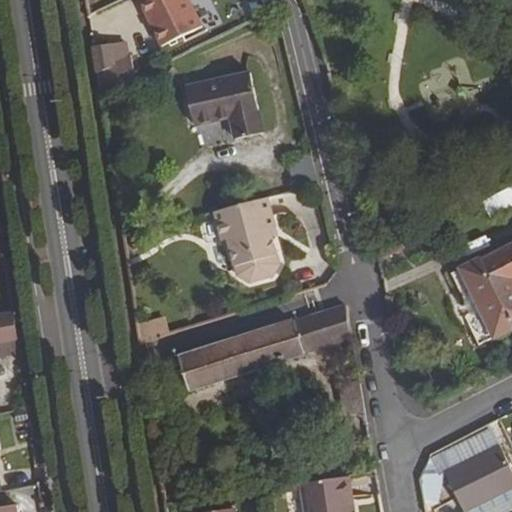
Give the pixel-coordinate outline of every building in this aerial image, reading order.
[(140,0),(162,46),(201,28),(188,0),(140,0)] [(101,95),(135,78),(130,56),(114,64),(111,45),(92,48),(101,95)] [(234,139),(264,133),(250,72),(186,88),(195,126),(230,118),(234,139)] [(511,205),(511,184),(495,193),(503,210),(511,205)] [(267,198),(214,211),(221,241),(227,239),(230,239),(232,245),(229,246),(236,276),(248,282),(271,276),(278,265),(271,236),(267,236),(266,230),(269,229),(275,228),(267,198)] [(485,343),(511,330),(511,243),(480,259),(451,273),(485,343)] [(192,389),(304,354),(353,338),(347,304),(293,321),(181,356),(192,389)] [(0,341),(18,338),(14,313),(0,316),(0,341)] [(145,335),(165,333),(163,319),(143,322),(145,335)] [(0,357),(20,353),(18,338),(0,341),(0,357)] [(345,416),(365,413),(361,382),(341,385),(345,416)] [(465,511),(511,487),(511,469),(500,446),(446,473),(465,511)] [(355,509),(350,475),(345,476),(350,510),(355,509)] [(345,476),(302,483),(306,511),(355,511),(355,509),(350,510),(345,476)] [(36,487),(16,489),(19,506),(38,503),(36,487)]
